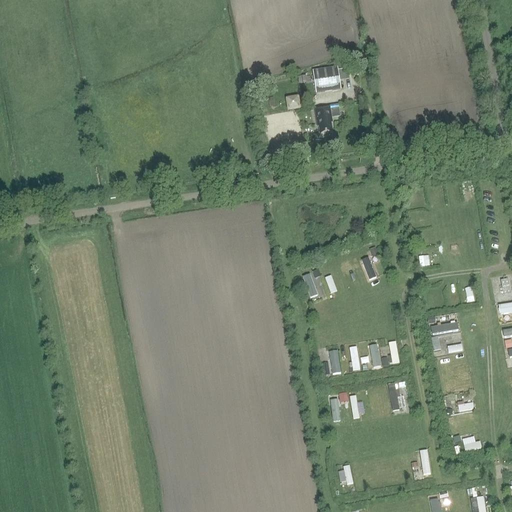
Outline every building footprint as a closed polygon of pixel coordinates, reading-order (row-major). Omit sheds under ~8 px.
[(316,95),(341,91),(337,68),(312,72),(316,95)] [(289,98),(292,111),(305,108),(303,95),(289,98)] [(320,135),(332,133),(331,124),(332,123),(329,108),(315,110),(317,128),(319,128),(320,135)] [(370,250),(373,264),(382,262),(378,248),(370,250)] [(373,280),(380,277),(372,257),(365,260),(373,280)] [(312,274),(305,277),(313,298),(321,295),(312,274)] [(503,296),(511,294),(508,280),(500,281),(503,296)] [(511,302),(503,303),(503,313),(511,312),(511,302)] [(442,346),(440,335),(463,331),(461,322),(432,328),(436,347),(442,346)] [(399,342),(391,343),(395,364),(403,362),(399,342)] [(465,344),(450,347),(452,353),(466,350),(465,344)] [(342,351),(332,352),(332,363),(324,364),(325,375),(343,375),(342,351)] [(393,357),(384,359),(385,366),(395,364),(393,357)] [(399,383),(389,385),(395,412),(404,410),(399,383)] [(359,396),(352,397),(356,419),(363,418),(359,396)] [(426,475),(434,474),(430,450),(422,451),(426,475)] [(346,467),(347,471),(341,472),(343,484),(356,483),(354,466),(346,467)] [(484,511),(480,490),(472,492),(476,511),(484,511)]
